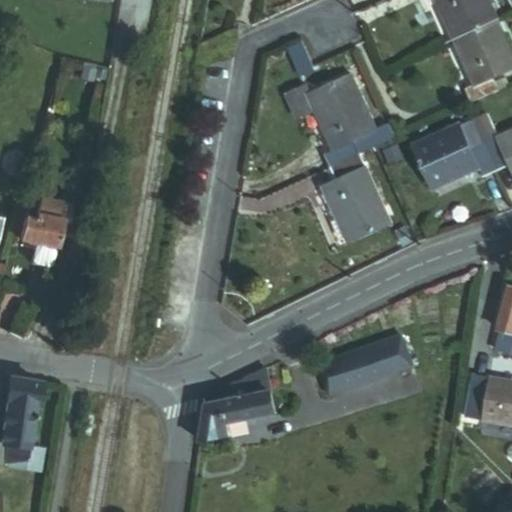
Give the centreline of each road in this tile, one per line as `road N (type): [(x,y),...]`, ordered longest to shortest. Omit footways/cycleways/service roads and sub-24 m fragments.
road 1 (residential): [(326,8),(248,45),(188,376)]
road 2 (residential): [(511,236),(398,274),(188,376)]
road 3 (residential): [(0,354),(145,381),(188,376)]
road 4 (unclassified): [(188,376),(169,511)]
